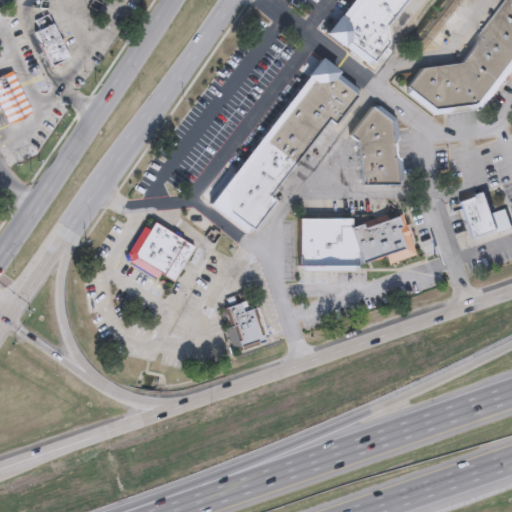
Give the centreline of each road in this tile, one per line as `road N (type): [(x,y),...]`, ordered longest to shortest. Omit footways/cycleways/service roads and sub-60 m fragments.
road 1 (motorway): [(511,343),(308,438),(111,511)]
road 2 (secondary): [(4,323),(227,0)]
road 3 (motorway): [(511,393),(168,511)]
road 4 (secondary): [(511,292),(167,407)]
road 5 (secondary): [(167,0),(0,252)]
road 6 (secondary): [(167,407),(0,464)]
road 7 (motorway): [(361,511),(511,459)]
road 8 (secondary): [(91,382),(72,345),(52,243)]
